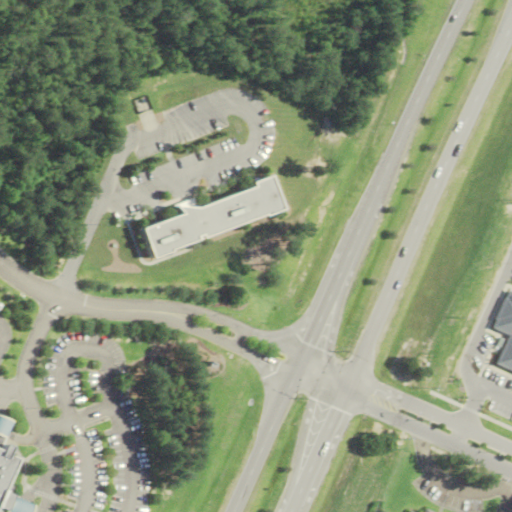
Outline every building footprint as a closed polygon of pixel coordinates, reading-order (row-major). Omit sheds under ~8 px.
[(158,127),(147,97),(134,101),(145,132),(158,127)] [(138,228),(149,258),(168,251),(167,249),(260,214),(261,216),(280,209),(267,174),(248,181),(250,186),(194,208),(193,206),(192,196),(171,205),(177,214),(138,228)] [(511,378),(484,365),(499,337),(484,329),(506,284),(511,286),(511,378)] [(0,435),(0,416),(10,421),(3,437),(0,435)] [(14,460),(3,455),(7,447),(0,444),(3,437),(0,435),(0,510),(3,511),(10,496),(6,494),(9,486),(3,484),(14,460)] [(3,511),(10,496),(31,505),(27,511),(3,511)]
